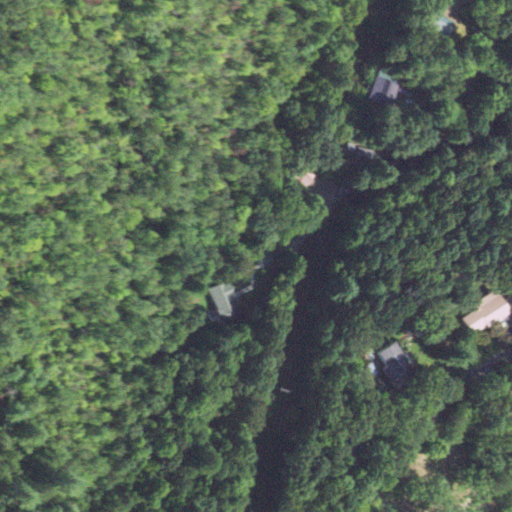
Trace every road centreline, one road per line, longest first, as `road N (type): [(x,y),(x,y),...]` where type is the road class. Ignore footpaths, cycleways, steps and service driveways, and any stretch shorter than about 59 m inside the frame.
road 1 (residential): [(508,0),(449,106),(390,166),(301,233)]
road 2 (residential): [(511,347),(464,378),(343,511)]
